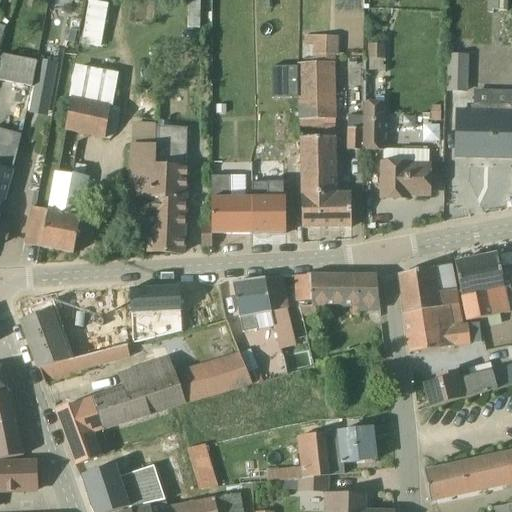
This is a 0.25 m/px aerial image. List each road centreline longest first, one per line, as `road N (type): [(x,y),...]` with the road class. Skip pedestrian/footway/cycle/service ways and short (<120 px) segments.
road 1 (residential): [(0,286),(286,268),(383,253)]
road 2 (residential): [(383,253),(409,511)]
road 3 (residential): [(0,310),(70,511)]
road 4 (residential): [(383,253),(511,228)]
